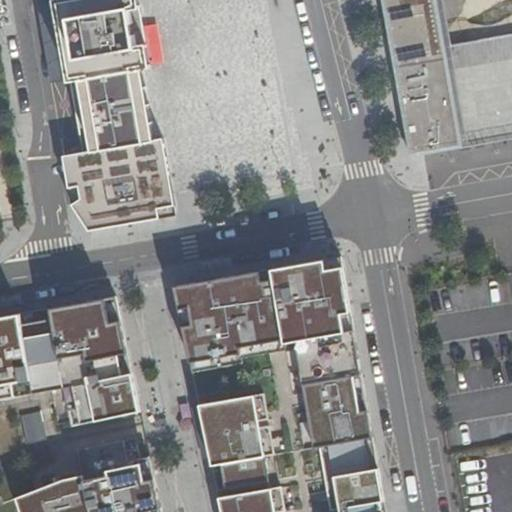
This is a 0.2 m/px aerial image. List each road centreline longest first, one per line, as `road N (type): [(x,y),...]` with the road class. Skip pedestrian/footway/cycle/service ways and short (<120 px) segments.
road 1 (tertiary): [(425,511),(371,215)]
road 2 (residential): [(14,0),(56,267)]
road 3 (residential): [(199,511),(142,253)]
road 4 (residential): [(142,253),(371,215)]
road 5 (tertiary): [(371,215),(321,0)]
road 6 (residential): [(511,192),(371,215)]
